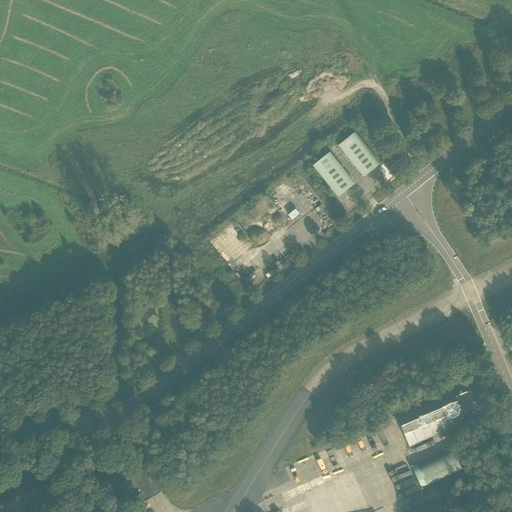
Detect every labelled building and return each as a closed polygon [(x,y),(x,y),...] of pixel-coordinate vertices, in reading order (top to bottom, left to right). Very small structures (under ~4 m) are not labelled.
[(338,146),(338,147),(363,178),(380,164),(355,133),(355,132),(338,146)] [(312,166),(313,167),(337,198),(355,184),(330,153),(329,152),(312,166)] [(469,391),(458,395),(454,397),(451,390),(395,415),(409,447),(466,422),(462,415),(477,408),(469,391)] [(411,467),(408,461),(407,461),(423,495),(424,495),(422,492),(421,489),(425,487),(461,471),(451,449),(411,467)] [(140,505),(163,491),(165,490),(164,489),(163,489),(149,466),(131,477),(141,494),(136,497),(140,503),(139,504),(140,505)] [(30,476),(0,491),(0,511),(36,511),(47,507),(42,498),(48,495),(41,481),(35,485),(30,476)] [(408,511),(444,511),(438,499),(408,511)]
